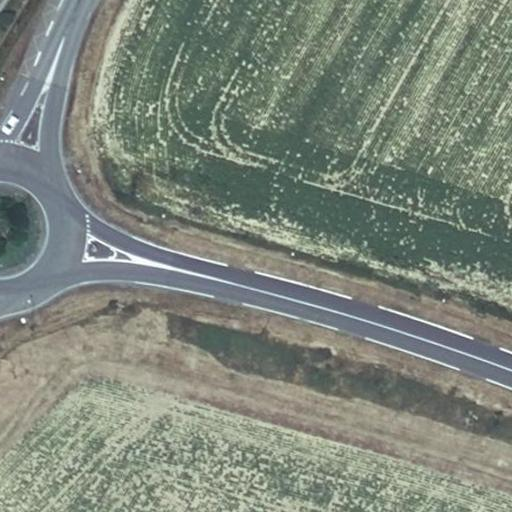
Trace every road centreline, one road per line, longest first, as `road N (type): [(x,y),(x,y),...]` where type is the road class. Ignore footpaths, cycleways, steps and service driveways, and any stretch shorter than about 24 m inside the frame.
road 1 (tertiary): [(176,268),(330,303),(511,364)]
road 2 (tertiary): [(45,276),(127,264),(176,268)]
road 3 (tertiary): [(176,268),(63,211)]
